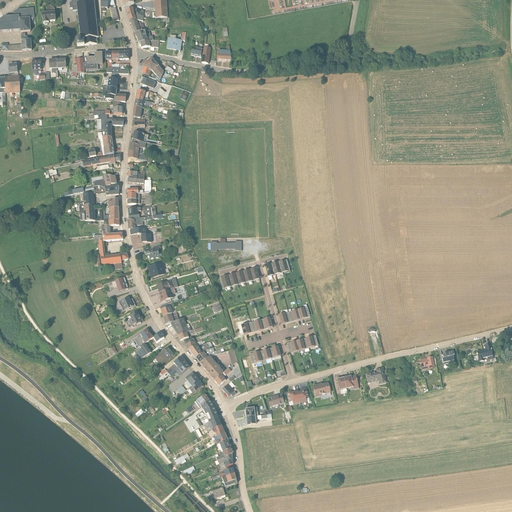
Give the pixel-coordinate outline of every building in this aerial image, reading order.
[(96,37),(98,37),(94,1),(93,1),(92,0),(75,0),(72,0),(72,2),(69,2),(70,7),(72,7),(72,10),(77,9),(80,38),(76,38),(77,45),(87,44),(97,43),(96,37)] [(114,4),(113,0),(100,0),(100,10),(104,10),(104,7),(108,7),(108,4),(114,4)] [(153,0),(154,0),(153,0),(153,6),(154,6),(155,11),(149,11),(149,16),(161,16),(167,16),(166,0),(153,0)] [(41,12),(42,23),(44,23),(45,24),(47,23),(48,22),(49,22),(49,21),(55,20),(53,3),(46,4),(47,12),(41,12)] [(119,19),(115,6),(110,7),(113,20),(119,19)] [(0,18),(0,30),(19,29),(20,31),(30,30),(29,17),(34,17),(33,7),(18,8),(17,8),(16,9),(15,9),(14,10),(13,11),(13,12),(12,12),(12,13),(12,14),(12,15),(4,16),(0,18)] [(133,7),(126,9),(130,19),(136,17),(134,13),(143,15),(143,9),(133,7)] [(136,17),(130,19),(132,25),(134,29),(135,32),(145,29),(142,23),(141,24),(138,24),(137,22),(136,19),(136,17)] [(145,29),(135,32),(137,38),(138,40),(138,41),(139,42),(140,41),(153,39),(152,35),(151,35),(149,29),(145,29)] [(169,36),(168,36),(166,47),(167,47),(176,48),(176,49),(180,49),(181,39),(184,39),(186,31),(182,30),(180,38),(175,38),(176,34),(170,33),(169,36)] [(20,33),(21,43),(22,50),(31,49),(30,39),(27,39),(27,35),(25,35),(25,32),(20,33)] [(207,40),(204,39),(201,59),(208,60),(210,44),(208,44),(208,41),(206,41),(207,40)] [(195,47),(192,47),(191,51),(196,52),(200,53),(202,45),(198,44),(198,43),(197,42),(197,44),(196,44),(195,47)] [(226,47),(218,46),(217,55),(231,57),(229,42),(225,42),(226,47)] [(102,52),(94,52),(94,56),(94,63),(97,63),(102,63),(102,52)] [(151,69),(152,70),(158,65),(155,61),(151,56),(143,66),(144,67),(151,69)] [(84,69),(83,63),(83,57),(76,58),(76,64),(77,72),(78,72),(85,72),(84,69)] [(65,58),(56,59),(57,68),(66,67),(65,58)] [(57,68),(56,59),(49,59),(49,68),(52,68),(52,72),(55,71),(56,77),(58,77),(57,68)] [(41,60),(32,60),(33,74),(37,74),(37,73),(37,69),(41,69),(41,60)] [(19,75),(18,75),(17,63),(16,63),(9,63),(9,76),(19,75)] [(77,72),(76,64),(72,64),(72,69),(68,69),(68,71),(77,72)] [(163,71),(158,65),(152,70),(155,73),(160,79),(163,71)] [(149,75),(142,73),(140,82),(142,83),(142,86),(146,87),(146,85),(153,87),(155,78),(154,77),(153,77),(149,75)] [(9,76),(5,77),(5,91),(5,92),(19,91),(19,82),(23,82),(23,75),(19,75),(9,76)] [(116,88),(117,79),(108,78),(107,87),(116,88)] [(158,93),(162,94),(161,95),(166,97),(171,83),(169,82),(166,90),(160,87),(158,93)] [(115,95),(116,88),(107,87),(103,86),(102,93),(106,93),(114,95),(115,95)] [(182,88),(179,95),(184,98),(187,91),(182,88)] [(138,90),(137,90),(135,99),(147,101),(148,98),(147,97),(149,92),(145,91),(138,90)] [(147,101),(135,99),(134,106),(142,107),(143,107),(149,108),(149,104),(153,105),(153,103),(147,101)] [(89,115),(94,115),(100,115),(108,114),(122,113),(122,107),(120,107),(120,101),(113,101),(113,105),(110,105),(110,110),(93,110),(93,113),(89,113),(89,115)] [(142,107),(134,106),(132,118),(134,118),(140,119),(140,115),(141,115),(142,107)] [(140,119),(134,118),(134,125),(145,125),(145,123),(148,123),(149,115),(142,114),(141,119),(140,119)] [(102,136),(111,137),(111,125),(123,125),(123,119),(110,118),(107,119),(100,119),(100,124),(101,124),(101,132),(102,136)] [(133,134),(132,137),(133,137),(133,138),(146,140),(147,138),(147,137),(148,132),(140,130),(139,132),(134,131),(133,134)] [(101,149),(113,147),(111,137),(102,136),(102,137),(98,138),(99,139),(100,139),(101,149)] [(145,143),(132,141),(130,141),(129,149),(141,151),(142,145),(145,146),(145,143)] [(103,155),(114,153),(113,147),(101,149),(102,150),(103,155)] [(141,151),(129,149),(128,155),(146,157),(147,151),(141,151)] [(115,161),(120,160),(120,155),(120,154),(109,157),(110,162),(111,167),(112,167),(111,164),(115,163),(115,161)] [(100,164),(98,159),(83,161),(84,167),(96,165),(100,164)] [(110,183),(116,182),(115,178),(116,177),(115,175),(114,174),(102,176),(103,181),(94,182),(94,186),(110,183)] [(143,188),(143,191),(144,191),(151,190),(152,190),(155,190),(155,188),(151,188),(151,178),(144,179),(144,188),(143,188)] [(118,193),(118,182),(116,182),(110,183),(94,186),(93,186),(94,192),(105,191),(106,194),(118,193)] [(83,194),(93,193),(94,192),(93,186),(63,193),(64,197),(82,193),(82,194),(83,194)] [(84,205),(94,205),(93,193),(83,194),(83,203),(84,205)] [(108,206),(118,206),(118,197),(112,197),(112,199),(108,200),(108,206)] [(103,217),(104,217),(104,212),(103,205),(99,205),(99,208),(99,214),(95,214),(94,205),(84,205),(79,206),(79,217),(103,217)] [(151,205),(128,207),(129,216),(139,215),(139,212),(137,212),(137,209),(144,209),(145,214),(156,213),(155,206),(151,206),(151,205)] [(104,217),(118,217),(118,206),(108,206),(108,212),(104,212),(104,217)] [(129,216),(127,216),(128,227),(130,226),(137,225),(136,223),(143,222),(142,219),(143,219),(143,218),(145,218),(145,217),(157,215),(157,216),(162,215),(162,212),(156,213),(145,214),(139,215),(129,216)] [(119,222),(118,217),(104,217),(103,217),(104,223),(100,223),(101,229),(99,229),(99,231),(102,231),(102,232),(110,231),(109,223),(119,222)] [(137,225),(130,226),(131,233),(141,232),(141,236),(142,236),(142,240),(147,240),(151,239),(150,231),(147,231),(146,225),(137,225)] [(123,238),(121,232),(98,233),(102,264),(113,262),(114,268),(122,266),(121,258),(128,257),(126,251),(105,254),(103,239),(123,238)] [(216,239),(210,239),(210,240),(210,246),(210,249),(217,248),(217,247),(235,246),(235,248),(241,248),(241,238),(235,238),(235,240),(216,240),(216,239)] [(152,245),(143,248),(145,253),(149,252),(150,253),(147,254),(148,259),(160,255),(159,253),(161,253),(161,252),(159,252),(158,249),(161,248),(159,242),(152,244),(152,245)] [(279,259),(282,271),(290,269),(286,257),(279,259)] [(279,259),(272,261),(275,273),(282,271),(279,259)] [(162,260),(148,265),(149,269),(152,276),(151,276),(151,277),(166,272),(162,260)] [(264,263),(268,275),(275,273),(272,261),(264,263)] [(256,266),(248,268),(252,279),(259,277),(256,266)] [(245,281),(252,279),(248,268),(241,270),(245,281)] [(245,281),(241,270),(234,272),(237,283),(245,281)] [(230,285),(237,283),(234,272),(227,274),(230,285)] [(230,285),(227,274),(219,276),(223,287),(230,285)] [(124,275),(114,278),(117,286),(118,290),(128,286),(124,275)] [(172,278),(157,283),(159,291),(173,287),(178,285),(175,278),(172,279),(172,278)] [(170,297),(171,300),(176,300),(187,296),(183,284),(173,287),(174,291),(173,292),(174,296),(170,297)] [(173,287),(159,291),(160,295),(159,295),(160,300),(170,297),(174,296),(173,292),(174,291),(173,287)] [(129,294),(119,299),(117,300),(116,301),(116,302),(116,303),(116,304),(116,305),(116,306),(117,306),(121,304),(122,307),(123,308),(130,305),(130,306),(135,304),(132,298),(131,299),(129,294)] [(163,314),(174,310),(171,300),(159,305),(163,314)] [(303,305),(298,307),(300,317),(304,316),(304,314),(309,312),(307,304),(306,302),(302,303),(303,305)] [(214,311),(222,308),(220,303),(213,305),(212,305),(214,311)] [(298,307),(288,310),(290,318),(296,316),(296,318),(300,317),(298,307)] [(165,322),(170,321),(178,318),(176,309),(174,310),(163,314),(162,314),(165,322)] [(137,310),(124,316),(128,324),(131,323),(131,324),(132,323),(133,325),(137,323),(137,322),(141,320),(140,319),(142,318),(141,315),(139,315),(137,310)] [(278,312),(281,322),(285,321),(285,319),(290,318),(288,310),(278,312)] [(272,325),(270,315),(260,318),(262,326),(268,324),(268,326),(272,325)] [(178,333),(191,328),(188,322),(186,323),(185,319),(184,316),(178,318),(170,321),(171,321),(178,333)] [(263,327),(262,326),(260,318),(250,320),(253,328),(258,327),(259,328),(263,327)] [(253,328),(250,320),(241,323),(243,333),(247,332),(247,330),(253,328)] [(204,324),(191,328),(178,333),(180,339),(182,338),(183,340),(184,340),(189,338),(188,334),(191,332),(192,334),(197,332),(196,331),(205,328),(204,324)] [(147,327),(133,336),(138,344),(139,344),(145,340),(148,338),(153,335),(151,332),(150,333),(147,327)] [(153,335),(148,338),(151,342),(155,340),(156,341),(164,335),(161,330),(153,335)] [(208,331),(189,338),(184,340),(187,347),(188,347),(203,342),(201,337),(199,337),(199,336),(209,332),(208,331)] [(306,337),(308,346),(318,343),(316,335),(310,336),(309,335),(305,336),(306,337)] [(300,338),(296,339),(299,348),(308,346),(306,337),(300,339),(300,338)] [(195,356),(196,355),(208,347),(212,346),(209,339),(203,342),(188,347),(195,356)] [(289,351),(299,348),(296,339),(292,340),(293,341),(287,343),(289,351)] [(145,340),(139,344),(140,346),(134,350),(139,357),(151,350),(145,340)] [(485,348),(476,350),(479,361),(484,360),(483,357),(487,356),(488,359),(494,358),(493,355),(494,355),(493,352),(492,352),(490,342),(484,344),(485,348)] [(161,346),(159,343),(152,349),(154,351),(161,346)] [(274,346),(269,348),(271,356),(281,354),(278,344),(274,345),(274,346)] [(167,346),(155,356),(160,363),(173,352),(167,346)] [(196,355),(200,361),(212,353),(221,350),(220,347),(215,348),(215,349),(214,349),(213,346),(212,346),(208,347),(196,355)] [(232,362),(237,359),(234,347),(227,348),(232,362)] [(259,351),(261,359),(271,356),(269,348),(268,347),(264,348),(265,349),(259,351)] [(261,359),(259,351),(259,349),(255,350),(255,352),(249,353),(252,362),(261,359)] [(454,354),(453,350),(447,351),(447,352),(442,353),(443,356),(443,358),(441,359),(442,363),(450,362),(449,360),(454,359),(453,355),(454,354)] [(212,353),(200,361),(199,361),(207,369),(219,360),(212,353)] [(184,359),(180,354),(173,360),(175,362),(174,362),(173,362),(166,369),(164,367),(159,371),(160,371),(159,372),(160,373),(160,372),(161,373),(162,373),(166,369),(169,372),(184,359)] [(434,367),(432,356),(427,357),(428,357),(420,359),(422,369),(428,367),(429,367),(430,368),(434,367)] [(189,365),(184,359),(169,372),(167,373),(168,375),(170,374),(171,375),(174,372),(177,375),(179,373),(189,365)] [(219,360),(207,369),(209,372),(211,374),(211,375),(214,378),(225,368),(219,360)] [(228,366),(225,368),(214,378),(219,383),(225,377),(223,375),(230,368),(228,366)] [(376,371),(366,374),(368,382),(378,380),(379,384),(386,382),(382,367),(376,369),(376,371)] [(188,386),(198,378),(192,370),(185,375),(187,378),(184,380),(188,386)] [(347,376),(344,377),(346,388),(353,386),(354,389),(359,387),(356,376),(356,375),(351,376),(350,375),(348,375),(347,376)] [(346,388),(344,377),(340,377),(336,378),(339,389),(346,388)] [(201,382),(198,378),(188,386),(189,387),(192,390),(193,392),(203,384),(203,383),(202,381),(201,382)] [(222,387),(228,394),(230,392),(232,394),(236,391),(232,386),(234,383),(231,380),(222,387)] [(322,385),(313,387),(316,396),(321,395),(320,394),(326,393),(330,391),(328,382),(323,383),(322,383),(322,385)] [(185,388),(182,383),(176,387),(180,392),(185,388)] [(301,389),(297,390),(301,402),(307,400),(306,397),(309,396),(308,392),(308,389),(307,389),(306,386),(301,387),(302,389),(301,389)] [(301,402),(297,390),(297,389),(292,391),(292,390),(288,391),(290,400),(288,400),(289,405),(293,404),(301,402)] [(205,393),(194,400),(198,406),(201,405),(209,399),(207,396),(205,393)] [(281,393),(268,397),(270,405),(284,401),(281,393)] [(208,420),(218,415),(214,405),(209,399),(201,405),(204,410),(208,420)] [(257,406),(245,407),(246,416),(258,414),(257,406)] [(140,407),(135,412),(137,415),(143,410),(140,407)] [(258,414),(246,416),(247,423),(256,422),(256,418),(267,417),(267,418),(272,417),(271,412),(258,414)] [(210,428),(221,423),(220,420),(218,415),(208,420),(210,424),(209,424),(210,428)] [(204,419),(190,428),(191,429),(205,421),(204,419)] [(224,431),(223,427),(221,423),(210,428),(213,435),(216,434),(224,431)] [(217,443),(227,438),(226,435),(224,431),(216,434),(213,435),(211,437),(213,442),(216,441),(217,443)] [(221,451),(231,446),(230,444),(227,438),(217,443),(216,443),(218,448),(220,448),(221,451)] [(232,452),(233,452),(231,446),(221,451),(215,454),(217,459),(232,452)] [(178,456),(174,458),(176,463),(182,459),(183,460),(185,459),(184,457),(188,454),(187,451),(178,456)] [(215,465),(232,457),(232,452),(217,459),(213,461),(215,465)] [(233,463),(232,457),(215,465),(216,468),(210,471),(211,474),(217,471),(217,470),(233,463)] [(193,464),(183,469),(185,473),(195,469),(193,464)] [(221,477),(234,472),(232,466),(210,476),(212,479),(209,480),(209,481),(221,477)] [(236,478),(234,472),(221,477),(223,482),(236,478)] [(225,494),(222,487),(212,490),(214,495),(215,498),(225,494)]
